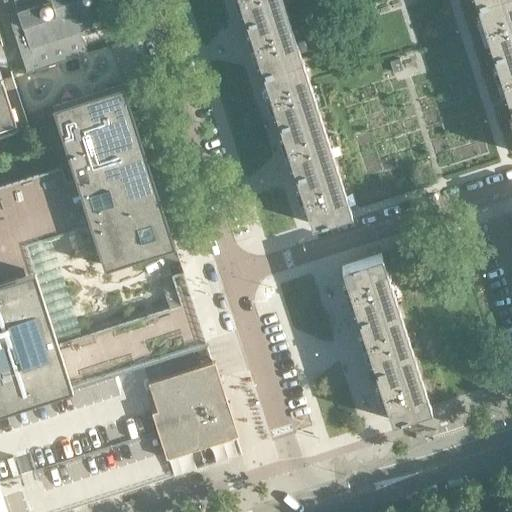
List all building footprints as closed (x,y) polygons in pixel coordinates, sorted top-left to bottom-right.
[(93,17),(87,0),(3,0),(26,71),(86,52),(85,51),(86,50),(86,48),(86,47),(86,46),(86,44),(86,42),(85,40),(85,39),(84,38),(82,36),(81,34),(80,34),(95,29),(95,30),(97,30),(95,23),(99,22),(97,16),(93,17)] [(285,5),(283,0),(239,0),(245,18),(285,5)] [(511,45),(511,0),(476,0),(475,0),(492,52),(511,45)] [(301,56),(293,31),(285,5),(245,18),(262,69),(301,56)] [(511,101),(511,45),(492,52),(508,102),(511,101)] [(318,108),(310,83),(301,56),(262,69),(278,120),(318,108)] [(0,132),(18,127),(16,124),(26,121),(11,75),(2,78),(0,73),(0,132)] [(57,341),(26,242),(90,221),(104,265),(174,242),(123,82),(53,104),(73,168),(72,168),(75,176),(66,179),(61,164),(0,183),(0,410),(207,344),(183,269),(171,273),(181,303),(57,341)] [(334,158),(326,134),(318,108),(278,120),(295,171),(334,158)] [(351,211),(342,185),(334,158),(295,171),(311,223),(351,211)] [(397,304),(389,279),(380,251),(341,264),(358,316),(397,304)] [(414,355),(406,330),(397,304),(358,316),(374,367),(414,355)] [(430,406),(422,381),(414,355),(374,367),(391,419),(430,406)] [(52,511),(241,451),(235,432),(238,431),(214,356),(148,377),(157,405),(163,425),(19,471),(32,511),(52,511)] [(0,511),(32,511),(19,471),(0,477),(0,511)]
